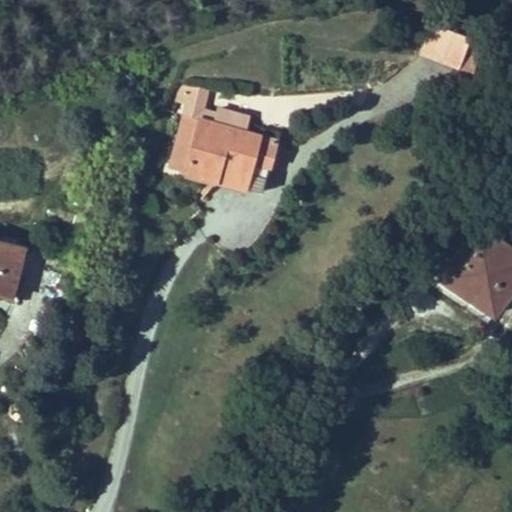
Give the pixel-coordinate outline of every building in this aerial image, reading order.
[(485,43),(430,23),(418,56),(473,76),(485,43)] [(191,83),(181,119),(198,124),(203,108),(205,109),(211,89),(191,83)] [(280,140),(247,131),(251,116),(217,107),(216,112),(205,109),(203,108),(198,124),(193,144),(186,142),(184,148),(174,145),(168,168),(182,172),(181,176),(220,186),(224,172),(250,179),(247,189),(262,193),(268,170),(271,171),(280,140)] [(186,142),(193,144),(198,124),(181,119),(174,145),(184,148),(186,142)] [(224,172),(220,186),(246,193),(247,189),(250,179),(224,172)] [(511,295),(511,249),(477,225),(438,282),(495,321),(511,295)] [(23,250),(0,243),(0,297),(11,300),(23,250)]
